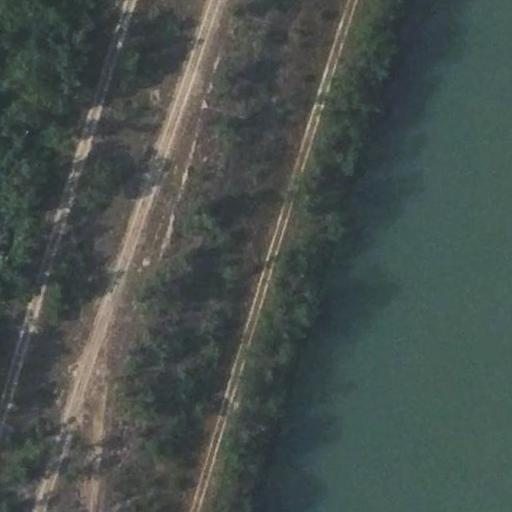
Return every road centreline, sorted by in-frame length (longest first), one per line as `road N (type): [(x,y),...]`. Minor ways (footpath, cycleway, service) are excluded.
road 1 (track): [(212,0),(37,511)]
road 2 (track): [(187,511),(348,0)]
road 3 (track): [(0,374),(120,0)]
